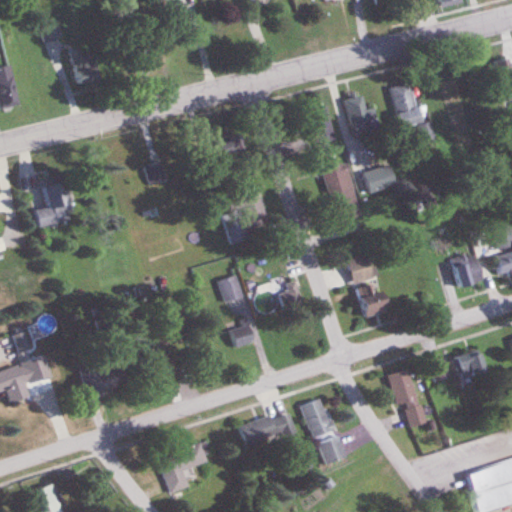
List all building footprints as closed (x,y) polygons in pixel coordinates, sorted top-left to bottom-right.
[(75,88),(103,88),(103,54),(75,54),(75,88)] [(11,65),(0,66),(0,109),(18,106),(11,65)] [(420,124),(411,84),(390,89),(399,129),(420,124)] [(367,111),(360,95),(342,103),(354,132),(378,122),(372,109),(367,111)] [(305,146),(334,138),(325,107),(297,114),(305,146)] [(422,142),(435,139),(431,124),(419,126),(422,142)] [(242,155),(240,135),(214,138),(216,158),(242,155)] [(143,165),(149,187),(167,182),(162,160),(143,165)] [(335,224),(360,218),(347,164),(322,170),(335,224)] [(361,173),(367,195),(396,187),(391,166),(361,173)] [(75,221),(68,183),(43,188),(47,209),(35,211),(38,229),(75,221)] [(270,224),(259,190),(217,203),(230,246),(249,240),(247,231),(270,224)] [(511,248),(511,227),(494,227),(494,248),(511,248)] [(346,259),(353,288),(356,287),(363,318),(386,312),(371,253),(346,259)] [(449,262),(459,289),(483,281),(474,253),(449,262)] [(497,274),(511,273),(511,253),(495,254),(497,274)] [(244,300),(235,276),(217,282),(226,307),(244,300)] [(290,284),(273,295),(286,314),(302,303),(290,284)] [(237,350),(255,339),(245,323),(227,334),(237,350)] [(455,358),(461,382),(487,376),(481,351),(455,358)] [(25,384),(50,378),(45,358),(0,369),(0,392),(6,391),(9,403),(29,398),(25,384)] [(117,358),(79,370),(89,399),(126,387),(117,358)] [(395,407),(404,405),(409,428),(423,425),(410,370),(387,376),(395,407)] [(333,431),(319,399),(299,407),(313,440),(333,431)] [(238,429),(244,447),(290,431),(283,412),(238,429)] [(346,458),(337,437),(317,445),(326,467),(346,458)] [(210,462),(204,443),(157,457),(168,494),(188,488),(183,470),(210,462)] [(478,511),(489,511),(511,506),(511,461),(469,473),(478,511)] [(61,511),(53,484),(27,493),(33,511),(61,511)]
